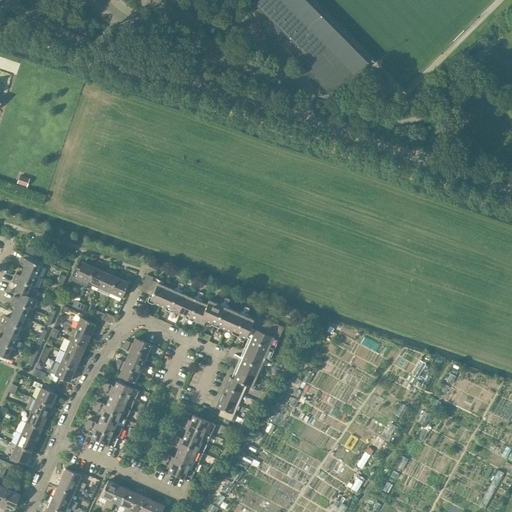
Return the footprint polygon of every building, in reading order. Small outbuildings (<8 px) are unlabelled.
[(257,0),(254,4),(304,54),(297,61),(333,97),(368,62),(306,0),(257,0)] [(480,87),(476,91),(489,105),(493,101),(480,87)] [(19,176),(17,183),(27,186),(29,179),(19,176)] [(27,246),(25,252),(33,255),(35,249),(27,246)] [(22,257),(20,262),(25,264),(23,270),(38,276),(42,266),(22,257)] [(75,266),(72,275),(75,276),(75,278),(83,281),(82,285),(85,287),(94,268),(83,263),(80,268),(75,266)] [(94,268),(85,287),(90,289),(92,285),(99,288),(105,273),(94,268)] [(15,273),(14,277),(33,286),(38,276),(23,270),(20,275),(15,273)] [(105,273),(99,288),(110,293),(117,278),(105,273)] [(142,285),(140,291),(152,297),(150,300),(154,301),(153,303),(160,306),(169,287),(162,284),(163,281),(153,277),(151,276),(147,274),(144,282),(142,285)] [(14,277),(12,282),(16,284),(14,290),(21,293),(29,297),(29,296),(33,286),(14,277)] [(117,278),(110,293),(122,298),(128,283),(117,278)] [(169,287),(160,306),(165,309),(166,307),(174,310),(173,312),(174,312),(179,315),(188,296),(181,293),(180,292),(174,289),(169,287)] [(14,296),(12,300),(32,309),(36,299),(29,296),(29,297),(21,293),(19,298),(14,296)] [(188,296),(179,315),(185,317),(186,315),(194,319),(193,321),(199,323),(202,318),(210,300),(209,299),(206,304),(201,301),(200,301),(193,298),(188,296)] [(211,301),(203,319),(225,329),(233,311),(226,308),(229,301),(224,299),(221,306),(211,301)] [(12,312),(27,319),(32,309),(12,300),(10,305),(15,307),(12,312)] [(79,302),(76,308),(85,312),(87,305),(79,302)] [(234,310),(225,329),(232,331),(233,329),(240,333),(239,335),(245,337),(253,318),(247,316),(246,315),(240,313),(234,310)] [(3,320),(23,329),(27,319),(12,312),(10,318),(5,316),(3,320)] [(255,314),(253,318),(245,337),(250,339),(233,378),(230,376),(216,406),(221,408),(219,415),(231,420),(247,385),(251,387),(264,357),(269,359),(283,327),(255,314)] [(75,329),(90,336),(95,324),(80,317),(75,329)] [(4,332),(19,339),(23,329),(3,320),(1,325),(6,327),(4,332)] [(90,336),(75,329),(70,340),(85,347),(90,336)] [(0,337),(0,342),(14,349),(19,339),(4,332),(1,338),(0,337)] [(203,332),(201,338),(209,341),(211,335),(203,332)] [(143,364),(151,345),(135,338),(133,343),(126,340),(122,348),(129,351),(127,357),(143,364)] [(85,347),(70,340),(65,352),(80,359),(85,347)] [(0,342),(0,354),(9,359),(10,359),(14,349),(0,342)] [(41,354),(47,357),(50,349),(44,347),(41,354)] [(80,359),(65,352),(60,363),(75,370),(80,359)] [(118,375),(135,383),(143,364),(127,357),(124,362),(117,359),(114,367),(121,370),(118,375)] [(420,360),(411,375),(417,378),(426,363),(420,360)] [(75,370),(60,363),(54,374),(70,381),(75,370)] [(35,368),(32,375),(43,379),(46,373),(35,368)] [(308,371),(303,380),(308,383),(314,374),(308,371)] [(450,373),(446,381),(451,384),(456,376),(450,373)] [(102,387),(100,391),(110,395),(108,399),(130,409),(138,390),(116,381),(114,386),(104,382),(103,385),(107,387),(107,389),(102,387)] [(445,384),(441,391),(446,393),(449,386),(445,384)] [(36,400),(51,406),(56,394),(41,387),(36,400)] [(51,406),(36,400),(30,397),(25,408),(31,411),(46,418),(51,406)] [(292,398),(289,404),(294,407),(298,400),(292,398)] [(94,406),(92,409),(102,413),(100,418),(122,428),(130,409),(108,399),(106,404),(96,400),(95,403),(95,404),(99,406),(98,408),(94,406)] [(435,399),(430,408),(436,411),(441,402),(435,399)] [(401,404),(395,415),(401,418),(407,407),(401,404)] [(425,410),(419,421),(425,425),(431,414),(425,410)] [(31,411),(26,422),(41,429),(46,418),(31,411)] [(179,421),(177,425),(187,429),(185,433),(207,443),(215,424),(193,415),(191,420),(181,415),(181,416),(180,419),(184,421),(183,423),(179,421)] [(113,447),(122,428),(100,418),(98,423),(89,419),(87,422),(86,422),(85,424),(86,424),(84,428),(94,432),(91,437),(113,447)] [(26,422),(21,433),(36,440),(41,429),(26,422)] [(269,423),(265,431),(271,434),(275,426),(269,423)] [(390,423),(384,434),(389,437),(396,427),(390,423)] [(423,429),(418,437),(423,440),(428,432),(423,429)] [(21,433),(16,445),(31,451),(36,440),(21,433)] [(198,462),(207,443),(185,433),(183,438),(173,434),(172,438),(171,437),(169,440),(171,440),(169,443),(179,447),(177,452),(198,462)] [(11,456),(9,460),(22,465),(24,462),(26,463),(31,451),(16,445),(11,456)] [(190,481),(198,462),(177,452),(175,457),(165,453),(164,456),(162,456),(161,458),(163,458),(161,462),(171,466),(168,472),(190,481)] [(365,452),(356,465),(361,469),(370,455),(365,452)] [(244,454),(242,459),(251,464),(253,459),(244,454)] [(402,456),(397,466),(402,469),(408,459),(402,456)] [(6,462),(0,476),(0,506),(2,508),(4,505),(13,509),(19,494),(0,485),(0,481),(6,468),(13,471),(15,466),(6,462)] [(241,462),(239,466),(245,470),(248,465),(241,462)] [(65,468),(61,477),(84,488),(85,484),(78,481),(81,475),(65,468)] [(238,468),(231,478),(236,482),(244,472),(238,468)] [(498,470),(478,506),(484,509),(503,473),(498,470)] [(57,487),(73,494),(75,489),(82,492),(84,488),(61,477),(57,487)] [(357,478),(350,489),(356,492),(363,481),(357,478)] [(107,507),(117,484),(108,480),(101,495),(106,498),(103,505),(107,507)] [(229,481),(222,491),(227,495),(235,485),(229,481)] [(386,482),(382,490),(388,493),(392,485),(386,482)] [(120,504),(127,488),(117,484),(107,507),(111,509),(114,502),(120,504)] [(53,496),(75,506),(77,502),(70,499),(73,494),(57,487),(53,496)] [(127,511),(136,493),(127,488),(120,504),(125,507),(122,511),(127,511)] [(127,511),(132,511),(133,510),(137,511),(145,497),(136,493),(127,511)] [(220,493),(214,502),(219,506),(226,497),(220,493)] [(53,496),(49,505),(63,511),(64,511),(67,507),(74,510),(75,506),(53,496)] [(145,497),(137,511),(149,511),(155,501),(154,501),(145,497)] [(336,500),(329,510),(332,511),(343,511),(347,506),(336,500)] [(155,501),(149,511),(160,511),(164,505),(155,501)]
